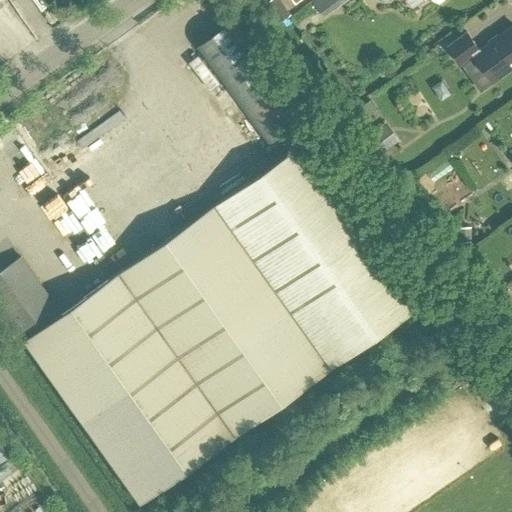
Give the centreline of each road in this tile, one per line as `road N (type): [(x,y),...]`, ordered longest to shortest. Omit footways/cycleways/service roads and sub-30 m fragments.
road 1 (unclassified): [(98,511),(0,372)]
road 2 (unclassified): [(0,95),(132,0)]
